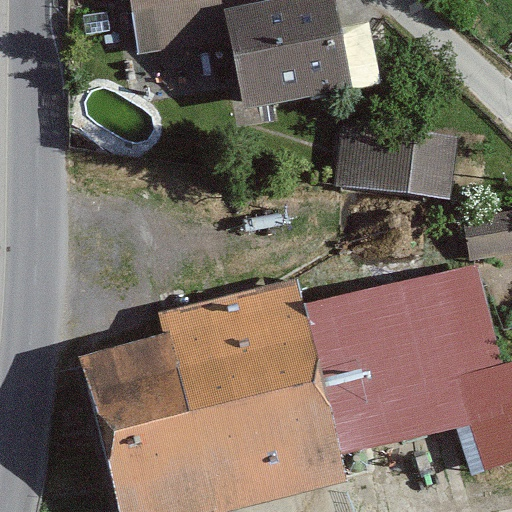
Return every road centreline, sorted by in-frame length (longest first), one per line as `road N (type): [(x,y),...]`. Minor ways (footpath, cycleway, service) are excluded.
road 1 (tertiary): [(5,511),(34,317),(40,0)]
road 2 (residential): [(392,0),(511,107)]
